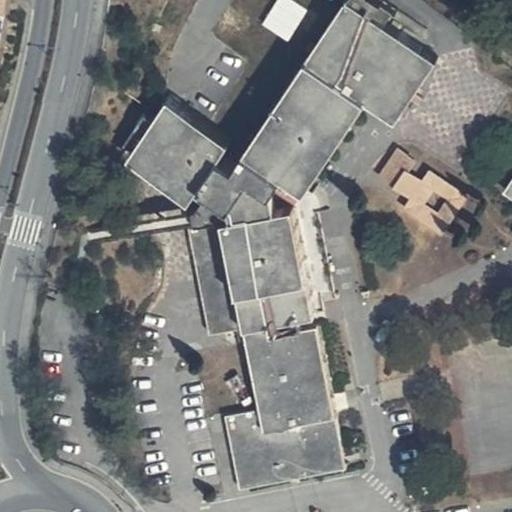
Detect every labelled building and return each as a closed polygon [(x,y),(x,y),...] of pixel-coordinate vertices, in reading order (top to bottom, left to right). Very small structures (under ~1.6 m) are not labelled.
[(0,0),(0,75),(3,62),(10,25),(13,0),(0,0)] [(440,37),(381,0),(334,0),(243,144),(226,131),(235,116),(175,79),(138,139),(205,181),(200,186),(202,198),(205,215),(225,322),(325,301),(306,192),(294,195),(291,184),(299,171),(310,177),(373,80),(401,97),(440,37)] [(277,0),(268,23),(295,34),(309,2),(304,0),(277,0)] [(423,141),(406,131),(390,158),(404,167),(410,163),(420,169),(421,179),(413,190),(451,214),(475,175),(439,152),(432,161),(418,152),(423,141)] [(511,178),(502,193),(511,199),(511,178)] [(359,456),(331,310),(265,322),(279,396),(241,403),(254,474),(359,456)]
